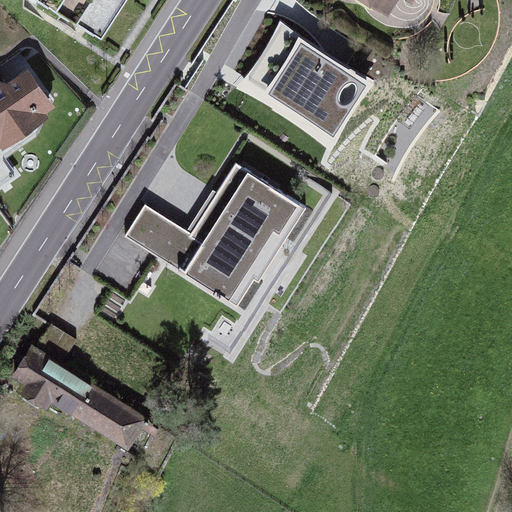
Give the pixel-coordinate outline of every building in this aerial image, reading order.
[(37,0),(102,41),(128,0),(37,0)] [(359,0),(388,19),(400,0),(402,0),(412,6),(415,0),(359,0)] [(367,81),(281,26),(247,79),(295,109),(297,105),(336,129),(367,81)] [(0,81),(0,144),(3,149),(48,118),(45,113),(55,107),(28,69),(7,83),(0,81)] [(305,207),(234,163),(216,192),(212,190),(187,230),(145,204),(125,236),(237,306),(254,279),(259,282),(305,207)] [(127,449),(146,418),(58,364),(73,340),(50,326),(37,346),(32,343),(10,377),(20,383),(15,391),(47,410),(52,402),(127,449)]
